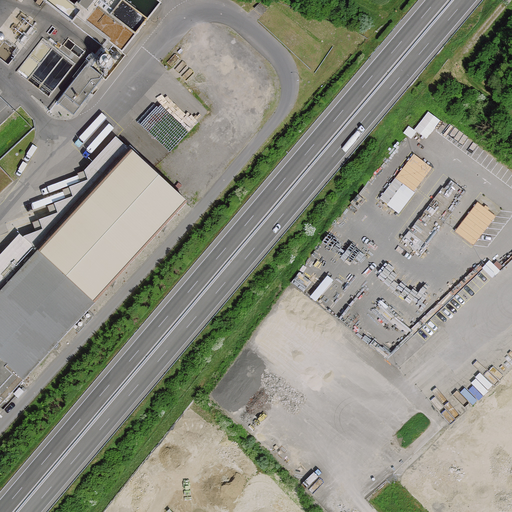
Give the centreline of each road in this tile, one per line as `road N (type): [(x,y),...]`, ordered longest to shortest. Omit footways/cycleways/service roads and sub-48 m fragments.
road 1 (motorway): [(436,0),(0,511)]
road 2 (motorway): [(30,511),(465,0)]
road 3 (track): [(511,0),(428,96)]
road 4 (unknown): [(511,285),(465,309),(418,364)]
